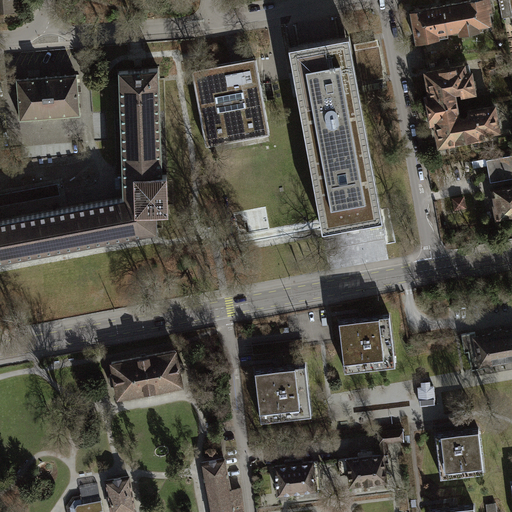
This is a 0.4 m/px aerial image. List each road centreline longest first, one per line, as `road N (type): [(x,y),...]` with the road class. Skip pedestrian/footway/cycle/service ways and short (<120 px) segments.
road 1 (residential): [(385,0),(434,267)]
road 2 (secondary): [(0,344),(221,305)]
road 3 (secondary): [(221,305),(434,267)]
road 4 (residential): [(221,305),(251,511)]
road 5 (residential): [(40,23),(71,35),(208,25)]
road 6 (residential): [(208,25),(355,0)]
